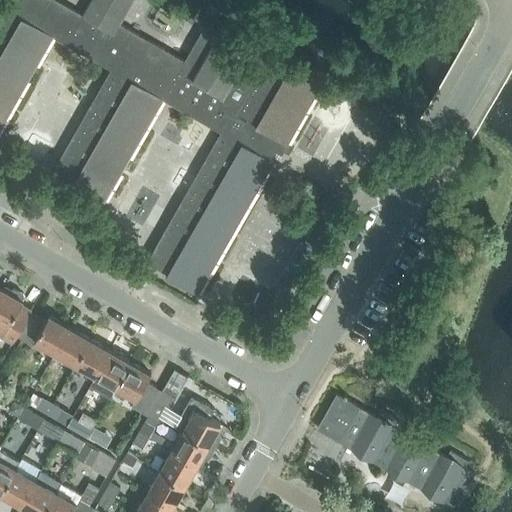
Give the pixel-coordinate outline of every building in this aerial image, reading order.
[(165,276),(197,294),(273,160),(266,157),(271,147),(281,153),(323,80),(292,62),(281,82),(243,60),(254,41),(223,24),(215,39),(201,32),(185,61),(119,23),(132,0),(90,0),(82,15),(56,0),(4,0),(0,8),(0,127),(53,36),(111,69),(54,169),(74,180),(73,182),(104,200),(162,98),(221,132),(147,261),(167,273),(165,276)] [(253,59),(275,71),(282,59),(261,47),(253,59)] [(331,194),(323,209),(336,216),(345,202),(331,194)] [(323,209),(306,239),(319,246),(327,232),(336,216),(323,209)] [(275,285),(296,296),(302,287),(294,282),(313,249),(303,244),(300,242),(275,285)] [(0,335),(13,343),(31,311),(20,305),(23,300),(22,300),(24,297),(23,294),(15,290),(13,290),(11,294),(2,289),(0,291),(0,335)] [(35,341),(55,352),(70,327),(49,315),(46,320),(36,314),(22,339),(33,345),(35,341)] [(90,339),(70,327),(55,352),(76,364),(90,339)] [(90,339),(76,364),(96,376),(110,350),(90,339)] [(96,376),(116,387),(130,362),(110,350),(96,376)] [(130,362),(116,387),(136,399),(132,406),(143,413),(157,387),(147,381),(151,374),(130,362)] [(162,390),(148,416),(159,422),(174,397),(162,390)] [(381,410),(377,417),(337,394),(317,428),(455,506),(474,472),(464,467),(468,460),(450,449),(446,456),(430,447),(434,440),(415,430),(411,436),(395,427),(399,420),(381,410)] [(191,396),(174,425),(183,430),(214,447),(220,437),(219,434),(215,432),(220,424),(209,417),(214,409),(191,396)] [(36,408),(47,414),(53,403),(42,397),(36,408)] [(53,403),(47,414),(58,420),(64,410),(53,403)] [(28,423),(38,429),(44,419),(33,413),(28,423)] [(44,419),(38,429),(49,435),(55,425),(44,419)] [(76,430),(88,437),(94,427),(82,420),(76,430)] [(145,421),(139,431),(149,437),(155,427),(145,421)] [(183,430),(172,450),(197,465),(202,456),(205,459),(208,458),(214,447),(183,430)] [(133,442),(143,448),(149,437),(139,431),(133,442)] [(85,442),(73,436),(68,446),(79,452),(85,442)] [(172,450),(160,470),(185,485),(197,465),(172,450)] [(127,451),(121,463),(131,469),(138,457),(127,451)] [(0,492),(1,494),(16,469),(0,459),(0,492)] [(1,494),(22,505),(36,480),(16,469),(1,494)] [(160,470),(149,491),(174,505),(185,485),(160,470)] [(44,511),(56,492),(36,480),(22,505),(29,510),(27,511),(44,511)] [(110,482),(104,492),(114,498),(120,488),(110,482)] [(56,492),(44,511),(85,511),(92,501),(61,484),(56,492)] [(149,491),(137,511),(138,511),(169,511),(174,505),(149,491)] [(98,503),(108,509),(114,498),(104,492),(98,503)]
